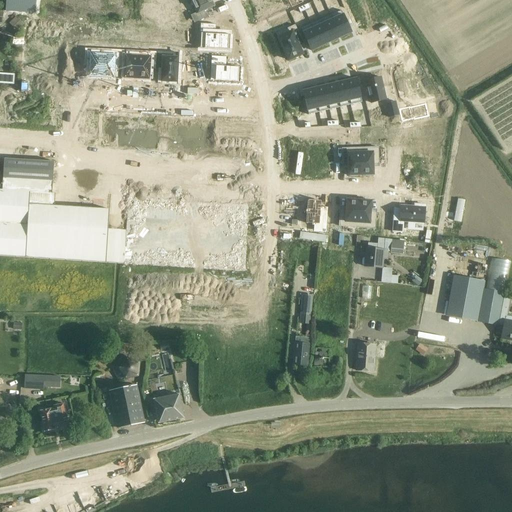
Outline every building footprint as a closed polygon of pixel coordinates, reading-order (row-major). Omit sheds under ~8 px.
[(198,14),(191,17),(193,21),(198,21),(208,17),(205,10),(214,6),(211,0),(192,0),(191,0),(198,14)] [(343,15),(335,19),(343,36),(351,32),(343,15)] [(16,31),(24,24),(16,16),(9,23),(16,31)] [(335,19),(325,23),(333,41),(343,36),(335,19)] [(325,23),(315,28),(323,45),(333,41),(325,23)] [(292,31),(279,38),(289,60),(302,53),(295,39),(300,36),(295,24),(290,26),(292,31)] [(198,27),(198,33),(200,33),(199,48),(223,49),(224,34),(211,34),(211,27),(198,27)] [(315,28),(303,33),(311,51),(323,45),(315,28)] [(60,47),(59,71),(74,71),(75,57),(81,58),(81,45),(75,44),(75,47),(60,47)] [(82,54),(81,66),(87,66),(87,76),(88,76),(88,77),(94,78),(94,76),(99,77),(100,55),(82,54)] [(155,54),(154,67),(159,68),(159,81),(174,82),(175,58),(161,57),(161,55),(155,54)] [(100,55),(99,77),(103,77),(103,78),(109,78),(109,77),(110,77),(111,67),(117,67),(117,55),(100,55)] [(117,55),(117,67),(122,68),(121,78),(123,78),(123,79),(129,79),(129,78),(134,78),(135,56),(117,55)] [(135,56),(134,78),(138,79),(138,80),(144,80),(144,79),(145,79),(146,69),(152,69),(152,57),(135,56)] [(208,59),(208,65),(210,65),(210,80),(234,82),(234,67),(221,66),(221,60),(208,59)] [(49,61),(34,60),(33,83),(27,83),(27,90),(40,90),(40,84),(48,85),(49,61)] [(403,97),(419,94),(418,87),(423,86),(421,76),(416,78),(414,70),(399,73),(402,88),(401,89),(403,97)] [(356,79),(346,82),(351,100),(361,98),(356,79)] [(379,79),(366,82),(371,103),(384,100),(379,79)] [(346,82),(336,84),(340,103),(351,100),(346,82)] [(336,84),(325,87),(329,105),(340,103),(336,84)] [(325,87),(314,89),(319,108),(329,105),(325,87)] [(314,89),(303,92),(307,110),(319,108),(314,89)] [(29,116),(53,117),(54,102),(40,102),(40,96),(27,95),(27,101),(30,101),(29,116)] [(360,148),(342,149),(343,166),(349,165),(349,175),(350,175),(350,177),(357,177),(357,175),(361,175),(360,148)] [(378,148),(360,148),(361,175),(365,175),(365,176),(372,176),(372,175),(373,175),(373,165),(379,164),(378,148)] [(2,189),(0,189),(0,256),(25,258),(28,206),(55,206),(56,194),(52,194),(52,172),(3,169),(2,189)] [(340,209),(339,226),(357,227),(359,201),(355,200),(355,199),(348,198),(348,200),(347,200),(346,210),(340,209)] [(359,201),(357,227),(375,229),(376,212),(370,211),(371,201),(369,201),(370,200),(363,199),(363,201),(359,201)] [(304,213),(304,217),(306,217),(304,226),(310,227),(309,228),(311,228),(310,234),(324,235),(328,211),(321,210),(322,205),(317,204),(317,203),(314,203),(314,204),(308,203),(306,212),(304,213)] [(395,215),(393,230),(403,232),(405,221),(425,224),(427,205),(417,204),(416,206),(403,205),(402,216),(395,215)] [(391,249),(392,240),(378,238),(377,244),(368,243),(368,249),(365,249),(365,258),(364,258),(363,259),(362,264),(363,266),(364,266),(381,267),(383,252),(388,253),(389,249),(391,249)] [(404,241),(392,240),(391,249),(403,251),(404,241)] [(454,262),(466,265),(469,250),(445,245),(440,269),(452,271),(454,262)] [(511,338),(511,317),(507,316),(511,293),(504,292),(483,288),(485,281),(452,275),(445,315),(498,325),(503,326),(501,338),(511,340),(511,338)] [(302,294),(300,314),(311,315),(312,295),(302,294)] [(396,322),(417,325),(421,297),(401,294),(396,322)] [(387,336),(389,312),(362,311),(360,335),(387,336)] [(114,330),(113,318),(87,319),(88,330),(114,330)] [(332,328),(331,339),(339,339),(340,329),(332,328)] [(295,343),(293,365),(307,366),(309,345),(296,343),(295,343)] [(357,344),(355,370),(373,372),(376,345),(357,344)] [(315,348),(313,366),(328,368),(330,350),(315,348)] [(334,366),(342,366),(342,358),(344,358),(344,353),(338,353),(338,357),(335,357),(334,366)] [(112,367),(119,379),(125,378),(126,378),(138,376),(139,362),(127,357),(122,354),(112,367)] [(146,381),(149,396),(178,390),(175,374),(146,381)] [(26,375),(25,389),(43,390),(43,388),(43,387),(54,387),(54,380),(56,380),(56,377),(26,375)] [(136,385),(109,391),(118,429),(144,423),(136,385)] [(153,399),(158,423),(184,418),(179,394),(153,399)] [(40,411),(44,431),(54,429),(54,427),(67,424),(62,404),(53,406),(54,408),(40,411)]
